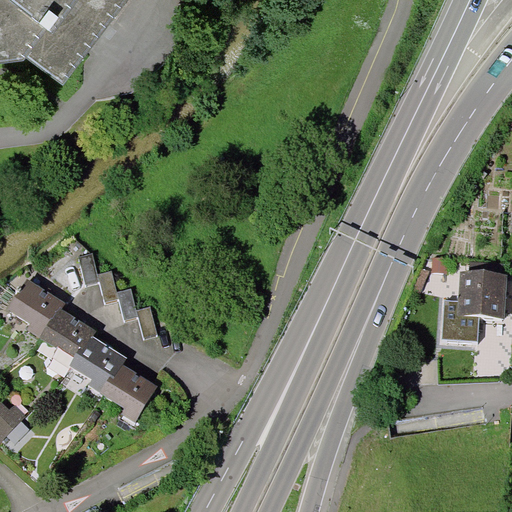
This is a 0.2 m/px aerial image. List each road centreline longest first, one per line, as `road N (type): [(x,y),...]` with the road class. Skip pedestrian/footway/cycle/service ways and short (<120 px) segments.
road 1 (trunk): [(353,245),(205,511)]
road 2 (trunk): [(353,245),(242,511)]
road 3 (trunk): [(269,511),(391,265)]
road 4 (trunk): [(465,0),(353,245)]
road 5 (trunk): [(310,511),(391,265)]
road 6 (trunk): [(391,265),(437,169),(511,56)]
road 7 (residential): [(229,397),(53,511)]
